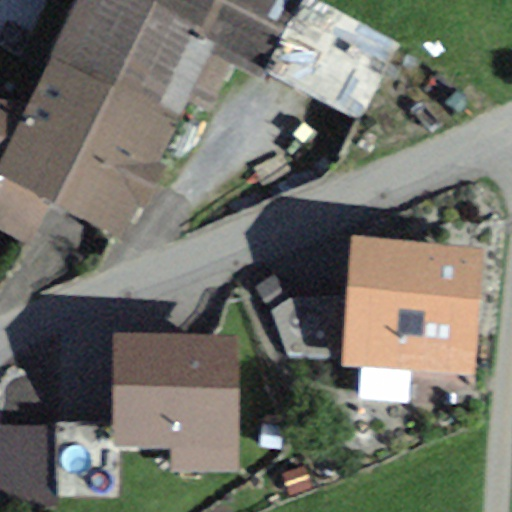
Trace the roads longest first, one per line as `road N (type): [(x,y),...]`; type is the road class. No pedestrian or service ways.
road 1 (residential): [(511,121),(0,341)]
road 2 (residential): [(491,511),(511,314)]
